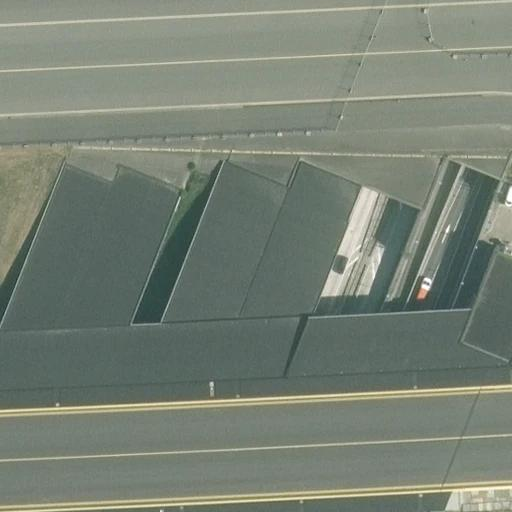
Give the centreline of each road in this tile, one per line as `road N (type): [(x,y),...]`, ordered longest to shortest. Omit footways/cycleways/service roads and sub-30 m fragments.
road 1 (motorway): [(230,0),(13,511)]
road 2 (motorway): [(124,511),(336,0)]
road 3 (motorway): [(198,511),(407,0)]
road 4 (tertiary): [(452,0),(245,511)]
road 5 (tertiary): [(344,511),(511,102)]
road 6 (trunk): [(155,0),(0,373)]
